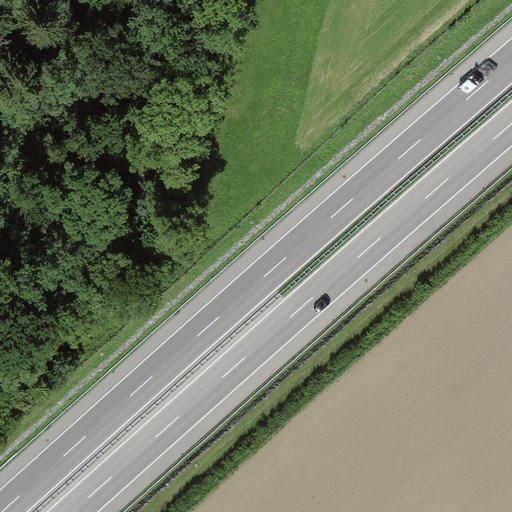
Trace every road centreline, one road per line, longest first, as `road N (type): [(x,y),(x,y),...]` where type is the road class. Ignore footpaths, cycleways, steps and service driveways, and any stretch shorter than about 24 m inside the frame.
road 1 (motorway): [(511,62),(3,511)]
road 2 (motorway): [(75,511),(511,126)]
